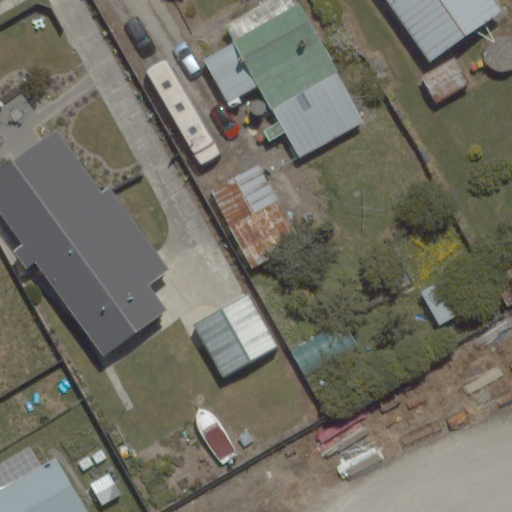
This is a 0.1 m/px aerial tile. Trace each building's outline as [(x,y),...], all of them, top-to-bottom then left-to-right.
[(502,0),(393,0),(434,61),(510,11),(502,0)] [(240,36),(207,55),(236,107),(270,88),(240,36)] [(474,92),(458,62),(427,79),(442,109),(474,92)] [(371,132),(344,74),(274,106),(301,165),(371,132)] [(0,202),(24,236),(9,247),(27,272),(42,261),(102,345),(179,290),(58,121),(0,162),(0,202)] [(278,154),(211,188),(255,272),(321,238),(278,154)] [(489,305),(466,266),(425,289),(448,328),(489,305)] [(511,267),(495,278),(511,304),(511,267)] [(294,347),(254,287),(193,328),(233,388),(294,347)] [(95,511),(61,450),(0,484),(0,511),(95,511)]
